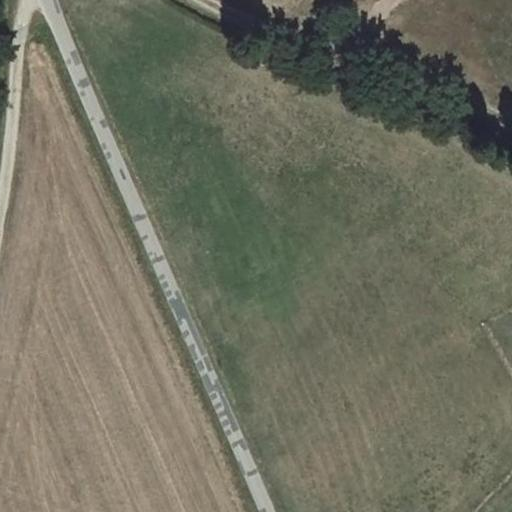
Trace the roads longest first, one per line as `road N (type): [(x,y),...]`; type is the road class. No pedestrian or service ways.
road 1 (unclassified): [(262,511),(46,0)]
road 2 (track): [(511,146),(300,44)]
road 3 (track): [(26,0),(0,160)]
road 4 (track): [(300,44),(188,0)]
